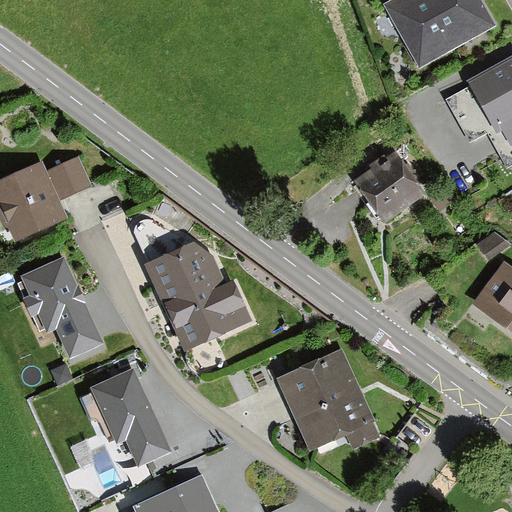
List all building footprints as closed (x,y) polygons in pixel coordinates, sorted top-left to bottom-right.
[(476,0),(406,0),(390,9),(421,64),(491,25),(476,0)] [(511,65),(472,86),(497,133),(504,129),(511,143),(511,65)] [(397,161),(359,187),(384,224),(422,198),(397,161)] [(40,168),(0,185),(0,200),(17,241),(63,221),(56,205),(90,190),(79,164),(45,179),(40,168)] [(489,261),(508,246),(498,232),(479,247),(489,261)] [(196,252),(152,272),(186,349),(247,322),(233,290),(224,294),(210,262),(196,252)] [(72,359),(101,345),(64,264),(24,282),(49,335),(59,331),(72,359)] [(511,277),(506,273),(479,307),(511,331),(511,277)] [(339,358),(284,385),(314,448),(348,433),(354,445),(376,434),(339,358)] [(140,465),(167,453),(133,376),(95,393),(118,443),(128,439),(140,465)] [(137,510),(137,511),(210,511),(197,483),(137,510)]
